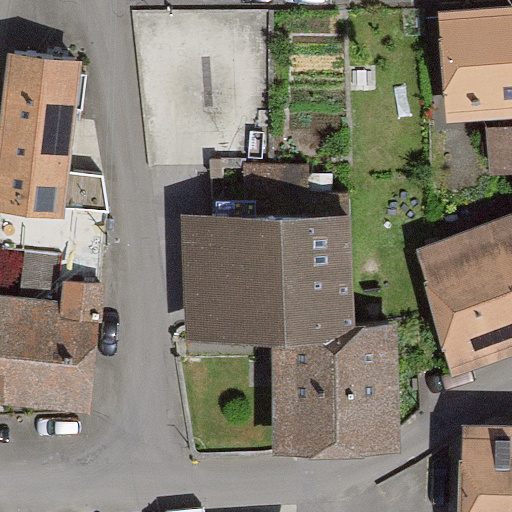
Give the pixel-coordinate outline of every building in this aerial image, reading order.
[(511,17),(447,22),(454,118),(511,113),(511,17)] [(24,52),(5,211),(113,223),(103,180),(70,176),(78,113),(91,114),(95,81),(77,79),(79,59),(24,52)] [(511,130),(488,132),(490,175),(511,173),(511,130)] [(273,335),(352,333),(349,205),(304,206),(303,170),(243,172),(244,208),(195,210),(199,337),(273,335)] [(58,306),(0,298),(0,397),(91,409),(113,223),(5,211),(0,252),(64,260),(58,306)] [(511,222),(414,256),(451,365),(511,343),(511,222)] [(275,430),(398,427),(396,331),(352,333),(273,335),(275,430)] [(465,511),(511,511),(511,431),(468,430),(465,511)]
